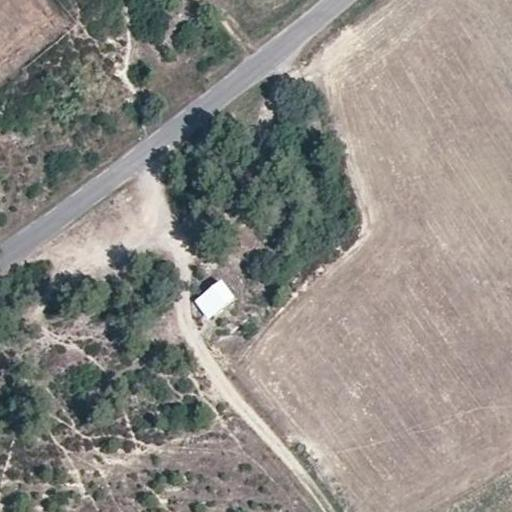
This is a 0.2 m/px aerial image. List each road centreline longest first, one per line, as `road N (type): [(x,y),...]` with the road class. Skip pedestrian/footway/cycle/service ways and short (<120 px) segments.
road 1 (tertiary): [(0,254),(147,148),(328,0)]
road 2 (track): [(193,262),(195,338),(221,386),(330,511)]
road 3 (track): [(193,262),(170,231),(147,148)]
